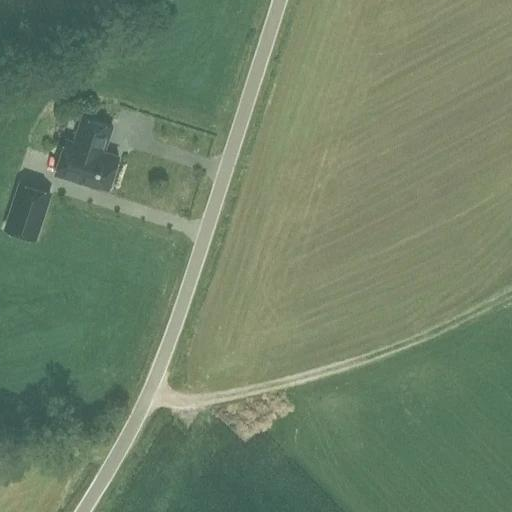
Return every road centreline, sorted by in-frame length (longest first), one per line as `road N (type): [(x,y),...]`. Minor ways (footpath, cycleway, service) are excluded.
road 1 (unclassified): [(81,511),(125,443),(168,347),(278,0)]
road 2 (unknown): [(145,403),(351,355)]
